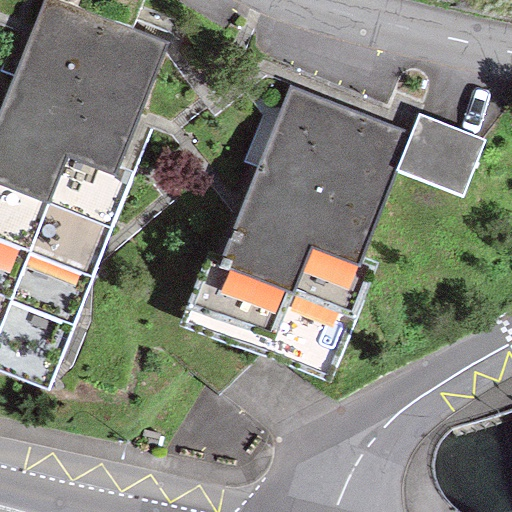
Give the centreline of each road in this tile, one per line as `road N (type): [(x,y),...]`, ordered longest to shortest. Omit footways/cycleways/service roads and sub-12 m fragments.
road 1 (residential): [(335,511),(369,444),(396,415),(511,342)]
road 2 (residential): [(511,46),(316,0)]
